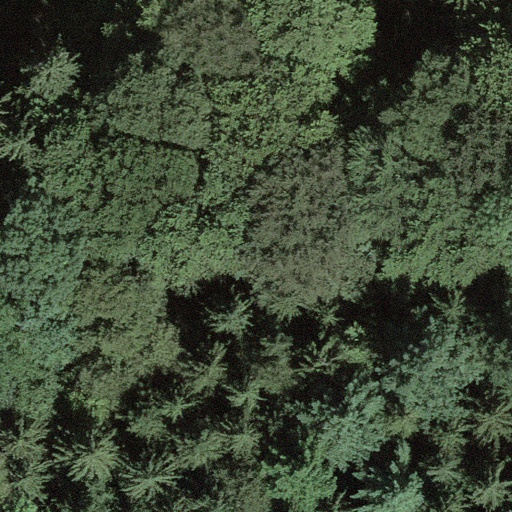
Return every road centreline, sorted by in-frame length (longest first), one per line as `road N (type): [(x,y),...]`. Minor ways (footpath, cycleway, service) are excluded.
road 1 (track): [(90,0),(0,454),(1,511)]
road 2 (track): [(352,0),(511,22)]
